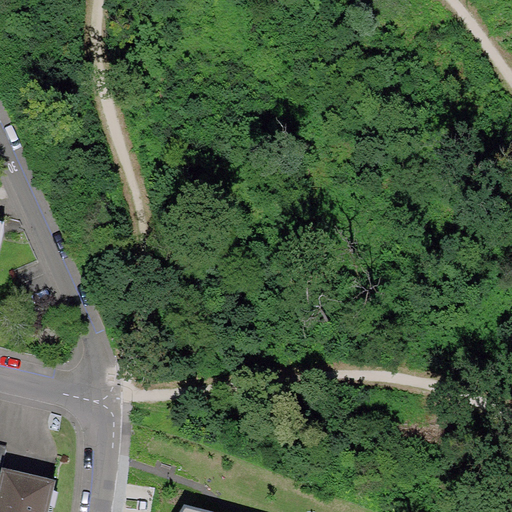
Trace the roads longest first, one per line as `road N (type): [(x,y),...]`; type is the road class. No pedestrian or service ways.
road 1 (track): [(511,425),(427,385),(342,380),(107,402),(145,342),(151,280),(89,43),(92,0)]
road 2 (residential): [(0,135),(89,332),(107,402)]
